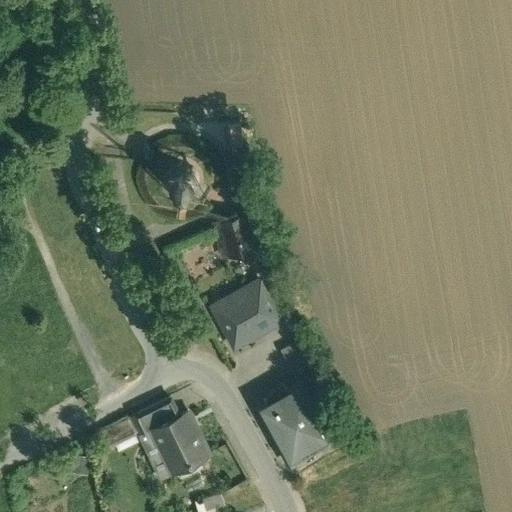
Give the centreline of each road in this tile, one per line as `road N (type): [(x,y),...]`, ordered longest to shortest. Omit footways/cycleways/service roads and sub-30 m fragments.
road 1 (residential): [(206,360),(128,206),(84,0)]
road 2 (unclassified): [(0,461),(206,360)]
road 3 (residential): [(287,511),(206,360)]
